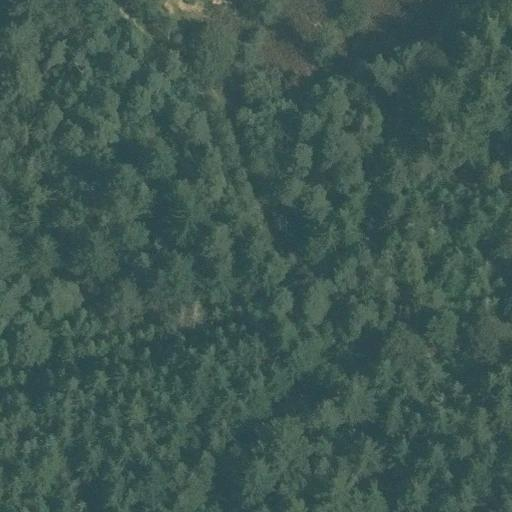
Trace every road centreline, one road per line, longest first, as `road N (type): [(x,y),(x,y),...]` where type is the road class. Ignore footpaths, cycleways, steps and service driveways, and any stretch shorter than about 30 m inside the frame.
road 1 (track): [(0,394),(334,331),(367,158),(470,0)]
road 2 (track): [(364,377),(246,216),(212,124),(104,0)]
road 3 (track): [(364,377),(485,337),(511,319)]
road 4 (track): [(396,511),(385,414),(364,377)]
